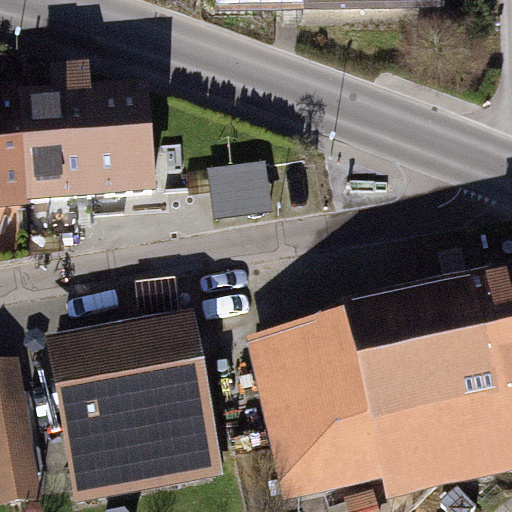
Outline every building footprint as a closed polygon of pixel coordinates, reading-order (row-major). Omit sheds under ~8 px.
[(221,0),(222,17),(308,16),(307,0),(221,0)] [(443,0),(307,0),(308,16),(444,13),(443,0)] [(55,98),(21,101),(30,206),(98,200),(89,97),(87,71),(53,74),(55,98)] [(147,92),(89,97),(98,200),(156,195),(147,92)] [(0,208),(30,206),(21,101),(0,102),(0,208)] [(210,174),(216,225),(273,218),(267,167),(210,174)] [(511,299),(255,357),(287,501),(387,479),(393,502),(511,475),(511,450),(505,421),(511,419),(511,299)] [(48,354),(78,511),(225,485),(196,326),(48,354)] [(20,367),(0,370),(0,511),(23,511),(44,508),(20,367)]
